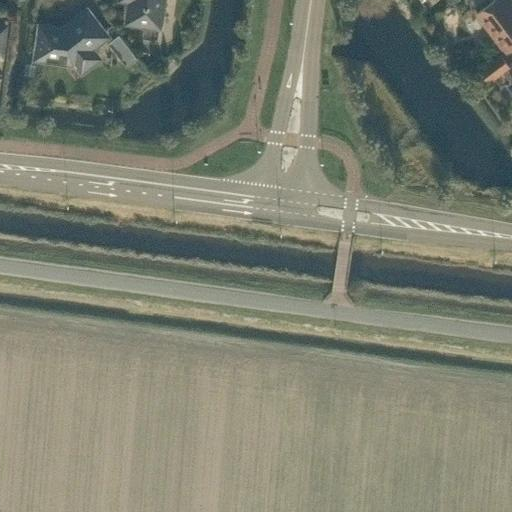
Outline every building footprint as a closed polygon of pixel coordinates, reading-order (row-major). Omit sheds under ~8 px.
[(129,0),(126,21),(160,26),(163,0),(129,0)] [(506,50),(511,44),(511,9),(505,0),(491,0),(476,12),(506,50)] [(106,35),(88,11),(87,10),(62,28),(40,25),(36,57),(72,62),(75,60),(82,69),(98,57),(91,47),(106,35)] [(119,34),(109,42),(127,64),(136,57),(119,34)] [(489,80),(508,65),(500,54),(481,68),(489,80)]
